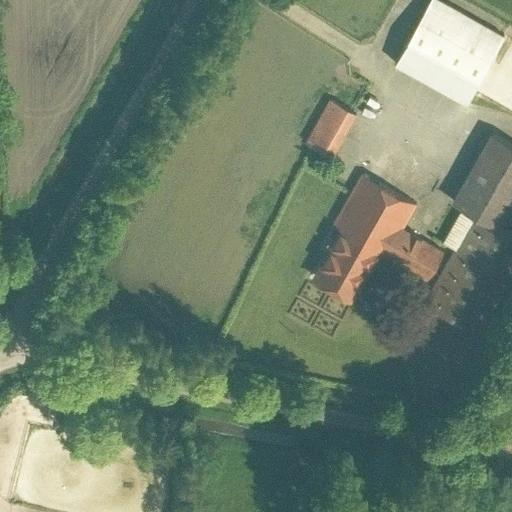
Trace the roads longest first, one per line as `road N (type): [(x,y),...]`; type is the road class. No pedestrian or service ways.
road 1 (residential): [(511,449),(3,345)]
road 2 (track): [(3,345),(200,0)]
